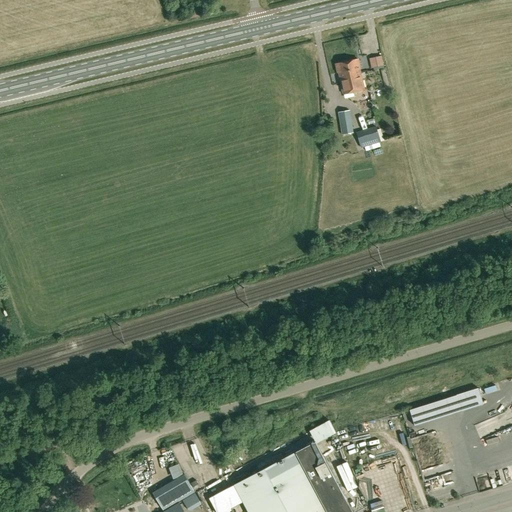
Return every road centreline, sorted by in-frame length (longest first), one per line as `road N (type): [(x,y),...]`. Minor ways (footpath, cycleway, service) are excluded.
road 1 (unclassified): [(41,511),(59,487),(129,439),(511,324)]
road 2 (primary): [(0,95),(392,0)]
